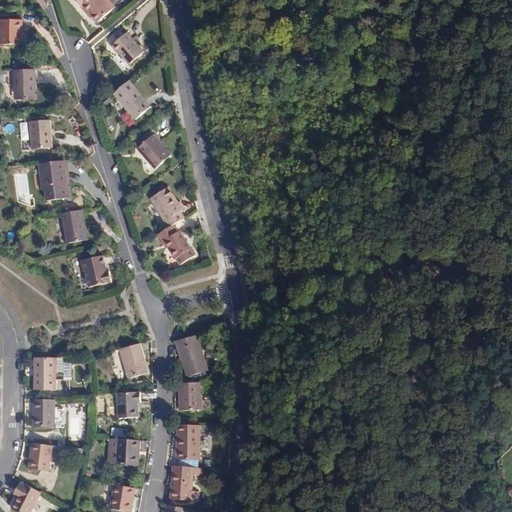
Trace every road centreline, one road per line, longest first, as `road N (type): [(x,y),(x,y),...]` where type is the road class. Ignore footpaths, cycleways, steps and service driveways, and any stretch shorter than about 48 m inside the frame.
road 1 (residential): [(52,0),(153,311)]
road 2 (residential): [(180,0),(208,178),(238,287)]
road 3 (residential): [(238,287),(250,428),(244,511)]
road 4 (residential): [(151,511),(164,407),(164,354),(153,311)]
road 5 (residential): [(0,471),(11,435),(11,354),(0,317)]
